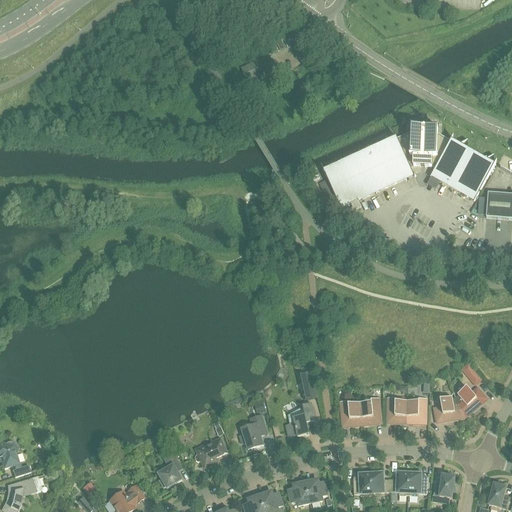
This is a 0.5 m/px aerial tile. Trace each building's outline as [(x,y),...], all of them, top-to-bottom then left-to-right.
[(276,42),(280,51),(285,49),(281,40),(276,42)] [(269,44),(273,54),(278,52),(274,42),(269,44)] [(243,70),(248,82),(274,70),(269,59),(243,70)] [(424,128),(398,141),(397,141),(410,168),(410,167),(419,163),(421,166),(423,166),(424,128)] [(450,142),(424,128),(423,166),(425,166),(427,163),(435,168),(436,168),(450,142)] [(397,139),(378,147),(396,185),(414,176),(410,167),(410,168),(397,141),(398,141),(397,139)] [(452,140),(450,142),(436,168),(435,168),(430,177),(452,189),(474,152),(452,140)] [(378,147),(360,156),(378,193),(396,185),(378,147)] [(496,165),(474,152),(452,189),(474,202),(496,165)] [(342,164),(359,202),(378,193),(360,156),(342,164)] [(339,205),(341,210),(359,202),(342,164),(324,173),(327,181),(319,184),(330,209),(339,205)] [(486,219),(511,220),(511,195),(488,194),(486,219)] [(461,370),(475,387),(482,381),(468,365),(461,370)] [(317,392),(315,383),(313,373),(311,374),(310,367),(301,369),(302,376),(299,376),(305,401),(318,399),(317,394),(317,392)] [(456,399),(465,419),(477,409),(476,408),(478,406),(479,407),(487,400),(478,390),(472,394),(467,388),(457,396),(458,397),(456,399)] [(435,410),(437,424),(447,422),(447,421),(450,420),(450,422),(465,419),(456,399),(453,399),(452,398),(440,401),(442,409),(435,410)] [(407,425),(407,403),(396,402),(396,399),(388,399),(388,425),(397,425),(397,423),(401,423),(401,425),(407,425)] [(371,403),(360,404),(362,427),(368,426),(368,424),(371,424),(371,426),(381,425),(379,400),(371,400),(371,403)] [(416,425),(426,425),(426,400),(419,400),(419,403),(407,403),(407,425),(413,425),(413,424),(416,424),(416,425)] [(257,413),(266,411),(263,402),(254,405),(257,413)] [(341,403),(343,428),(353,427),(353,426),(356,426),(356,427),(362,427),(360,404),(349,405),(349,402),(341,403)] [(303,409),(287,417),(289,426),(286,427),(288,438),(297,436),(298,438),(309,436),(307,424),(316,423),(312,405),(303,407),(303,409)] [(242,446),(246,445),(248,451),(264,447),(258,429),(265,426),(262,417),(251,420),(253,427),(241,430),(243,436),(240,438),(242,446)] [(214,424),(217,430),(216,430),(219,436),(223,434),(218,422),(214,424)] [(202,463),(205,469),(218,463),(216,459),(227,454),(221,440),(203,448),(204,451),(198,453),(199,456),(197,457),(196,459),(196,461),(197,462),(198,464),(199,464),(202,463)] [(12,471),(15,479),(31,474),(29,466),(21,469),(19,465),(16,456),(18,454),(19,450),(18,447),(17,445),(15,444),(13,443),(10,442),(8,443),(5,445),(0,443),(0,461),(1,462),(2,462),(4,470),(14,467),(16,470),(12,471)] [(159,475),(167,490),(182,481),(175,470),(181,467),(173,455),(164,460),(167,465),(162,468),(164,472),(159,475)] [(372,495),(390,494),(390,481),(384,481),(383,474),(380,474),(380,472),(371,473),(372,495)] [(399,497),(408,497),(409,472),(400,472),(400,474),(397,474),(397,481),(390,481),(390,494),(399,494),(399,497)] [(409,472),(408,497),(418,498),(418,495),(427,496),(427,480),(421,479),(421,475),(419,475),(419,473),(409,472)] [(354,496),(372,495),(371,473),(362,473),(362,476),(359,476),(359,480),(353,480),(354,496)] [(433,503),(449,505),(449,500),(452,500),(453,493),(455,494),(456,487),(454,486),(455,479),(452,479),(453,476),(446,475),(446,478),(443,477),(442,482),(436,481),(433,503)] [(2,511),(18,511),(20,509),(21,505),(22,500),(23,496),(36,492),(32,480),(8,487),(8,495),(6,503),(2,511)] [(306,484),(310,505),(322,502),(322,499),(328,497),(325,484),(313,486),(313,483),(306,484)] [(297,504),(298,507),(310,505),(306,484),(299,485),(300,489),(289,491),(292,505),(297,504)] [(501,510),(507,511),(511,499),(504,497),(506,490),(504,489),(504,487),(498,485),(497,487),(494,487),(492,494),(490,493),(488,500),(491,500),(489,507),(492,508),(491,510),(498,511),(498,510),(501,510)] [(114,511),(116,511),(117,511),(133,511),(136,510),(133,506),(137,503),(138,504),(145,499),(136,487),(129,492),(129,493),(125,496),(123,493),(120,495),(118,493),(113,496),(114,500),(104,507),(107,511),(114,511)] [(260,497),(265,511),(284,511),(283,508),(279,495),(268,498),(267,495),(260,497)] [(265,511),(260,497),(254,499),(255,503),(244,507),(245,511),(265,511)] [(79,504),(86,511),(94,511),(95,511),(84,499),(79,504)]
